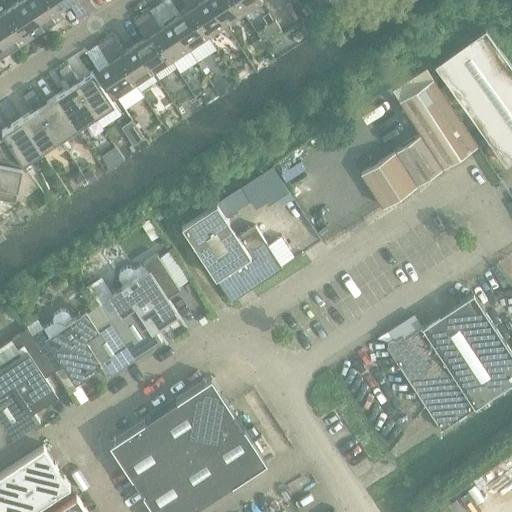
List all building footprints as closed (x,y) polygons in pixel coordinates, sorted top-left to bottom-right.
[(27,0),(20,0),(7,8),(28,39),(46,27),(27,0)] [(27,0),(46,27),(65,15),(60,7),(59,8),(53,0),(27,0)] [(88,13),(79,0),(72,5),(80,18),(88,13)] [(91,0),(79,0),(88,13),(96,7),(91,0)] [(172,0),(181,13),(171,20),(190,48),(208,37),(189,8),(184,0),(172,0)] [(184,0),(189,8),(208,37),(226,25),(210,0),(201,0),(197,2),(195,0),(184,0)] [(210,0),(226,25),(244,13),(236,0),(210,0)] [(262,0),(236,0),(244,13),(263,0),(262,0)] [(7,8),(0,13),(0,36),(10,51),(28,39),(7,8)] [(151,27),(153,31),(172,60),(190,48),(171,20),(161,26),(151,10),(143,15),(151,27)] [(151,27),(143,15),(135,20),(143,33),(151,27)] [(268,36),(281,28),(276,19),(263,28),(268,36)] [(506,162),(511,157),(511,63),(486,27),(435,63),(506,162)] [(153,31),(135,43),(154,72),(172,60),(153,31)] [(115,33),(107,39),(115,51),(123,46),(115,33)] [(0,57),(10,51),(0,36),(0,57)] [(98,44),(109,60),(98,68),(117,96),(136,84),(117,55),(115,51),(107,39),(98,44)] [(135,43),(117,55),(136,84),(154,72),(135,43)] [(69,64),(64,67),(60,70),(65,78),(74,72),(69,64)] [(94,71),(80,80),(75,83),(96,115),(115,103),(94,71)] [(70,86),(57,95),(78,127),(96,115),(75,83),(80,80),(74,72),(65,78),(70,86)] [(400,99),(422,132),(444,166),(477,144),(433,77),(400,99)] [(33,88),(28,91),(24,94),(29,102),(38,96),(33,88)] [(43,104),(39,107),(60,139),(78,127),(57,95),(43,104)] [(34,110),(21,119),(42,151),(60,139),(39,107),(43,104),(38,96),(29,102),(34,110)] [(2,131),(6,137),(16,152),(17,152),(24,163),(42,151),(21,119),(2,131)] [(422,132),(395,150),(417,183),(444,166),(422,132)] [(0,141),(0,148),(16,152),(6,137),(0,141)] [(17,152),(16,152),(0,148),(0,197),(16,201),(23,163),(24,163),(17,152)] [(417,183),(395,150),(361,171),(383,205),(417,183)] [(272,165),(242,185),(251,200),(255,206),(266,199),(268,203),(278,196),(282,202),(292,195),(274,167),(272,165)] [(91,168),(84,173),(90,182),(97,177),(91,168)] [(242,185),(230,193),(240,207),(251,200),(242,185)] [(217,203),(183,225),(232,300),(283,266),(256,225),(239,236),(217,203)] [(148,218),(141,223),(146,231),(154,226),(148,218)] [(122,309),(109,318),(135,358),(163,340),(154,327),(177,311),(167,296),(180,288),(157,253),(134,269),(131,266),(127,267),(121,271),(119,275),(120,278),(124,286),(112,294),(122,309)] [(397,339),(396,339),(394,339),(392,339),(391,339),(389,340),(389,341),(388,342),(388,343),(388,345),(388,346),(389,348),(441,428),(511,381),(511,350),(474,292),(405,337),(408,340),(401,345),(398,341),(397,339)] [(44,327),(33,334),(32,334),(55,370),(66,363),(76,378),(99,363),(100,362),(82,336),(96,327),(96,326),(86,311),(73,319),(68,312),(65,309),(61,310),(55,314),(53,318),(54,321),(44,328),(44,327)] [(208,320),(204,315),(199,318),(202,324),(208,320)] [(109,318),(96,326),(96,327),(82,336),(100,362),(99,363),(108,376),(135,358),(109,318)] [(0,417),(13,438),(40,420),(32,407),(55,391),(45,376),(55,370),(32,334),(33,334),(29,328),(12,339),(18,348),(23,345),(27,350),(0,367),(0,417)] [(143,493),(155,511),(188,511),(200,504),(233,483),(267,460),(245,426),(234,410),(212,375),(177,398),(144,420),(144,419),(110,442),(132,476),(133,476),(143,493)] [(0,446),(13,438),(0,417),(0,446)] [(0,511),(29,511),(71,485),(44,444),(0,472),(0,511)] [(88,511),(77,495),(50,511),(88,511)]
